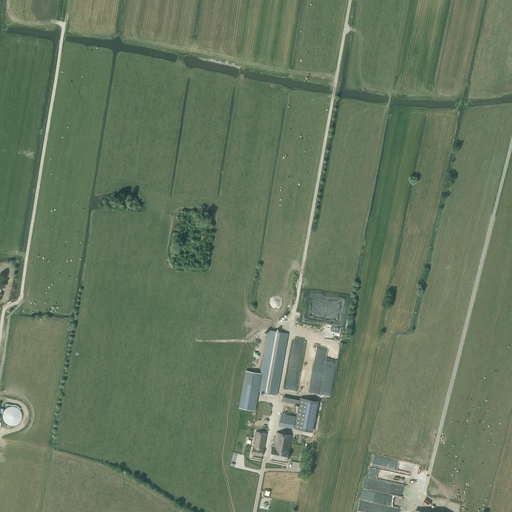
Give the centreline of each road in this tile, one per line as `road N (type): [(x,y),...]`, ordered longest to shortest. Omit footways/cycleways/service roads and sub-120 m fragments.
road 1 (track): [(12,0),(14,20),(64,25),(19,302),(4,308),(0,335)]
road 2 (track): [(511,142),(421,497)]
road 3 (track): [(295,309),(349,0)]
road 4 (track): [(183,511),(105,468),(0,439)]
